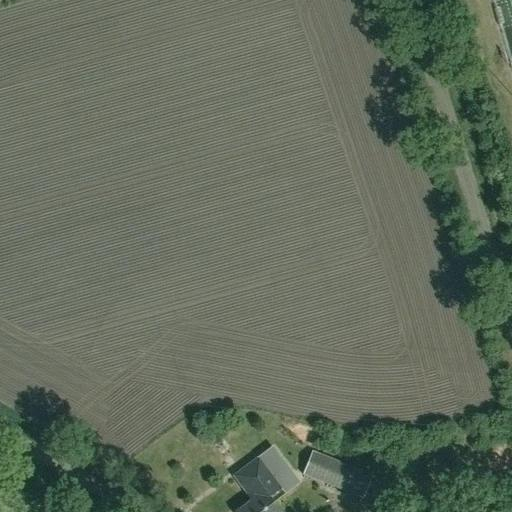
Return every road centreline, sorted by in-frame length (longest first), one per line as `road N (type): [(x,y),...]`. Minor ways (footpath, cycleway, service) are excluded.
road 1 (unclassified): [(511,325),(408,0)]
road 2 (unclassified): [(125,511),(0,433)]
